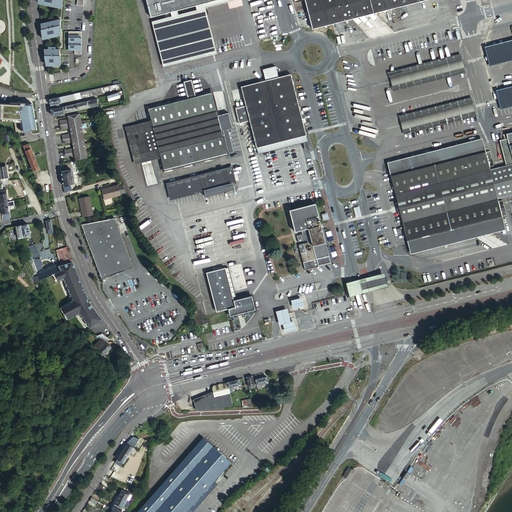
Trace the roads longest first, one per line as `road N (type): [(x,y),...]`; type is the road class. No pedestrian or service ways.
road 1 (primary): [(365,320),(145,376)]
road 2 (primary): [(156,395),(370,339)]
road 3 (unclassified): [(511,368),(477,381),(393,452),(352,434)]
road 4 (tertiary): [(63,209),(93,292),(145,376)]
road 5 (unclassified): [(0,322),(21,384),(0,476)]
road 6 (primary): [(511,284),(365,320)]
road 7 (primary): [(145,376),(89,434),(58,491)]
road 8 (tertiary): [(156,395),(76,511)]
road 9 (primary): [(58,491),(125,415),(156,395)]
road 10 (unknown): [(511,73),(378,110)]
road 11 (tertiary): [(40,80),(63,209)]
